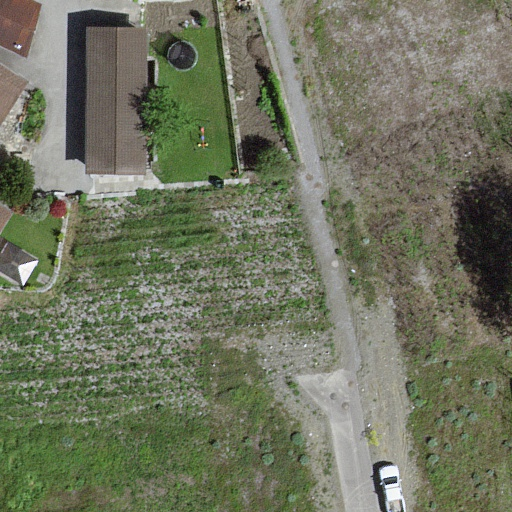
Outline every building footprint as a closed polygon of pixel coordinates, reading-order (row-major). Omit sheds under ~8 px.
[(12,0),(0,0),(0,49),(34,66),(53,16),(12,0)] [(155,40),(96,38),(94,181),(155,184),(155,40)] [(0,166),(45,90),(0,62),(0,166)] [(0,268),(26,227),(0,207),(0,268)] [(300,511),(291,469),(194,490),(198,511),(300,511)]
